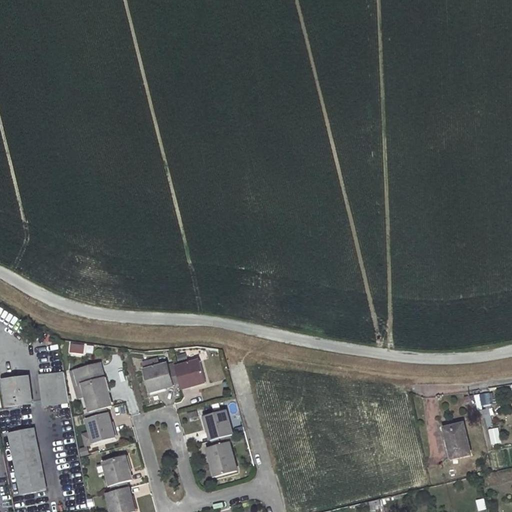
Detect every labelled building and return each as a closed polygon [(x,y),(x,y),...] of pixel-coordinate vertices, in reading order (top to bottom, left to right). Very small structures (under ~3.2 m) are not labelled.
[(83,354),(84,344),(69,342),(68,353),(83,354)] [(200,360),(175,367),(175,368),(179,383),(181,388),(205,382),(200,360)] [(100,363),(74,370),(77,384),(82,383),(90,411),(91,411),(107,406),(111,405),(100,363)] [(167,364),(142,370),(148,392),(172,385),(168,369),(167,364)] [(175,368),(168,369),(172,385),(179,383),(175,368)] [(55,373),(39,375),(44,406),(69,401),(64,375),(55,377),(55,373)] [(28,377),(3,381),(7,406),(33,402),(28,377)] [(492,405),(492,393),(474,394),(475,406),(492,405)] [(107,406),(91,411),(93,416),(108,412),(109,412),(107,406)] [(491,408),(482,409),(483,427),(493,427),(491,408)] [(225,411),(203,416),(210,441),(226,437),(232,436),(225,411)] [(93,416),(86,418),(92,443),(114,436),(108,412),(93,416)] [(462,423),(443,428),(450,458),(470,454),(462,423)] [(488,428),(489,445),(500,444),(499,427),(488,428)] [(34,432),(9,437),(21,497),(46,492),(34,432)] [(226,437),(210,441),(212,447),(228,443),(226,437)] [(212,447),(208,448),(216,477),(237,471),(229,443),(228,443),(212,447)] [(125,454),(103,460),(110,485),(111,485),(126,480),(131,479),(125,454)] [(126,480),(111,485),(113,491),(128,487),(126,480)] [(113,491),(106,493),(111,511),(131,511),(135,511),(128,487),(113,491)] [(379,500),(369,502),(371,510),(381,508),(379,500)]
